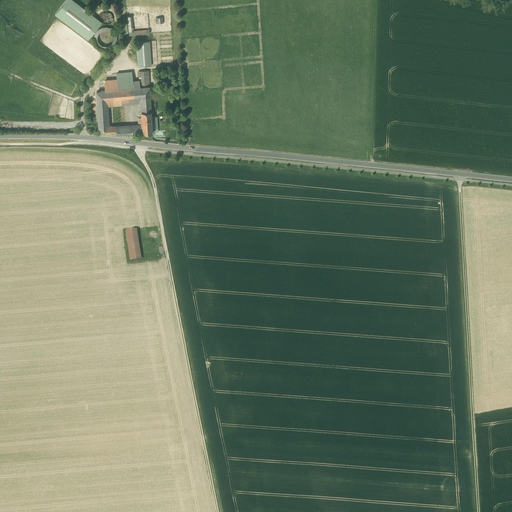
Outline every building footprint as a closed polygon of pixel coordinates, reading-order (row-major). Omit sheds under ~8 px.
[(101,22),(72,0),(65,0),(55,14),(87,39),(101,22)] [(108,28),(104,28),(102,28),(98,30),(96,34),(95,38),(95,42),(97,45),(100,48),(104,49),(108,49),(112,47),(115,44),(116,40),(116,36),(114,32),(112,29),(108,28)] [(137,42),(138,67),(157,66),(156,41),(137,42)] [(149,71),(139,72),(139,81),(140,88),(149,87),(149,71)] [(132,73),(116,74),(117,80),(117,90),(133,89),(132,82),(132,73)] [(117,80),(105,81),(105,91),(117,90),(117,80)] [(105,91),(96,92),(97,101),(106,100),(140,97),(150,96),(149,87),(140,88),(133,89),(117,90),(105,91)] [(150,96),(140,97),(141,112),(151,111),(150,96)] [(108,127),(106,100),(97,101),(99,134),(112,133),(111,128),(111,127),(108,127)] [(151,111),(141,112),(142,126),(143,133),(152,133),(151,111)] [(134,127),(111,128),(112,133),(116,133),(116,135),(130,134),(135,134),(134,127)] [(126,232),(130,262),(142,261),(137,231),(126,232)]
